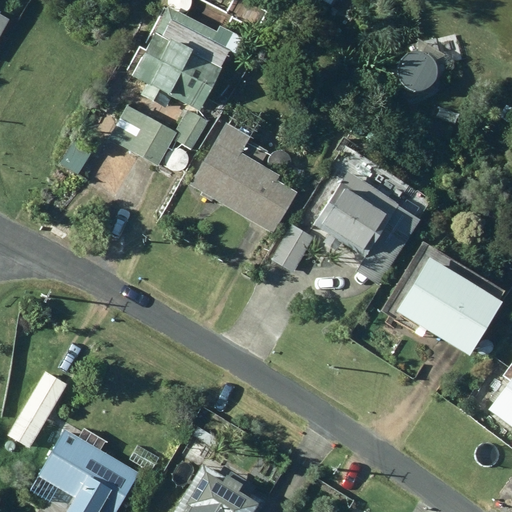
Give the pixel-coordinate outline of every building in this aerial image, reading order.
[(177,6),(180,9),(183,11),(187,12),(191,11),(195,8),(197,5),(198,1),(198,0),(174,0),(175,3),(177,6)] [(166,6),(131,76),(146,83),(140,95),(164,108),(171,95),(198,110),(229,49),(214,41),(218,32),(166,6)] [(0,14),(0,35),(9,19),(0,14)] [(394,70),(394,74),(396,79),(397,82),(399,85),(402,88),(405,90),(408,91),(411,92),(415,93),(418,92),(422,91),(425,90),(428,88),(430,86),(433,83),(434,80),(435,76),(436,73),(435,69),(435,66),(433,62),(431,59),(429,57),(426,55),(423,53),(420,52),(416,51),(413,51),(409,52),(406,53),(403,55),(400,58),(398,60),(396,63),(395,67),(394,70)] [(511,95),(511,96),(499,115),(509,122),(511,118),(511,95)] [(175,131),(126,104),(107,139),(138,155),(132,165),(152,177),(173,139),(192,150),(208,120),(187,109),(175,131)] [(188,184),(272,234),(297,192),(275,180),(278,174),(260,164),(268,151),(255,143),(247,157),(240,152),(249,137),(225,123),(188,184)] [(273,167),(276,170),(279,172),(283,172),(287,171),(291,169),(293,166),(294,162),(294,158),(293,154),(290,151),(286,149),(282,149),(279,150),(276,151),(273,154),(272,157),(271,160),(271,163),(273,167)] [(379,285),(420,220),(345,172),(312,225),(327,234),(322,241),(336,250),(343,239),(367,254),(357,271),(379,285)] [(105,190),(90,177),(65,206),(80,219),(105,190)] [(177,185),(161,178),(144,214),(160,221),(177,185)] [(291,224),(271,259),(293,272),(313,238),(291,224)] [(477,287),(428,257),(395,311),(418,325),(414,331),(422,336),(426,330),(468,355),(501,301),(498,300),(505,290),(483,277),(477,287)] [(486,410),(511,428),(511,360),(502,375),(507,379),(486,410)] [(45,370),(8,434),(30,447),(68,383),(45,370)] [(115,511),(139,473),(64,429),(37,474),(43,478),(35,492),(51,501),(59,488),(99,511),(115,511)] [(159,457),(137,444),(128,459),(151,472),(159,457)] [(203,463),(172,511),(252,511),(255,507),(260,510),(266,501),(203,463)]
